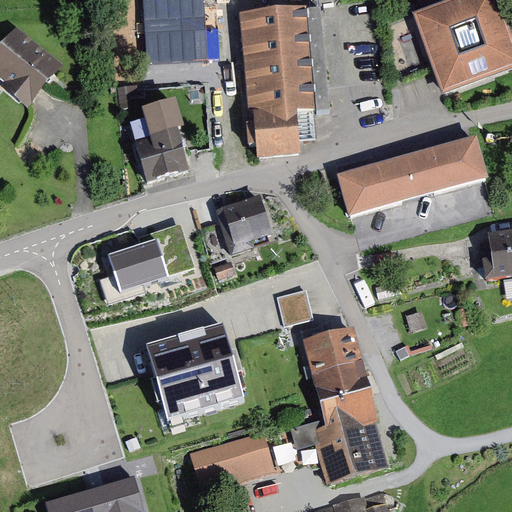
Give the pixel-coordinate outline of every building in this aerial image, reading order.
[(143,0),(146,38),(220,33),(217,0),(143,0)] [(511,27),(502,0),(467,0),(420,17),(448,96),(511,72),(511,27)] [(332,112),(324,11),(310,12),(318,113),(332,112)] [(310,12),(245,17),(253,118),(258,118),(258,126),(252,127),(253,147),(261,146),(263,158),(303,154),(300,114),(318,113),(310,12)] [(21,30),(0,54),(0,73),(11,83),(6,89),(32,110),(67,67),(21,30)] [(167,95),(158,97),(159,103),(152,105),(156,121),(173,116),(167,95)] [(163,139),(139,146),(150,186),(194,173),(181,126),(161,132),(163,139)] [(481,140),(343,177),(355,219),(492,182),(481,140)] [(264,198),(221,211),(236,258),(260,251),(259,249),(274,244),(272,237),(276,236),(264,198)] [(153,235),(154,241),(165,277),(193,269),(181,227),(153,235)] [(511,235),(495,237),(498,260),(488,261),(491,281),(511,278),(511,235)] [(154,241),(108,254),(119,290),(165,277),(154,241)] [(223,283),(239,277),(235,265),(226,268),(220,260),(216,262),(223,283)] [(301,297),(272,307),(280,328),(308,318),(301,297)] [(308,344),(317,378),(366,365),(357,331),(308,344)] [(224,341),(151,361),(170,431),(243,411),(224,341)] [(317,378),(324,406),(374,393),(366,365),(317,378)] [(328,421),(331,429),(321,432),(331,469),(336,485),(396,469),(374,393),(324,406),(328,421)] [(312,469),(320,472),(331,469),(321,432),(331,429),(328,421),(199,457),(210,496),(312,469)] [(394,511),(389,493),(316,511),(394,511)] [(142,511),(138,495),(69,511),(142,511)]
